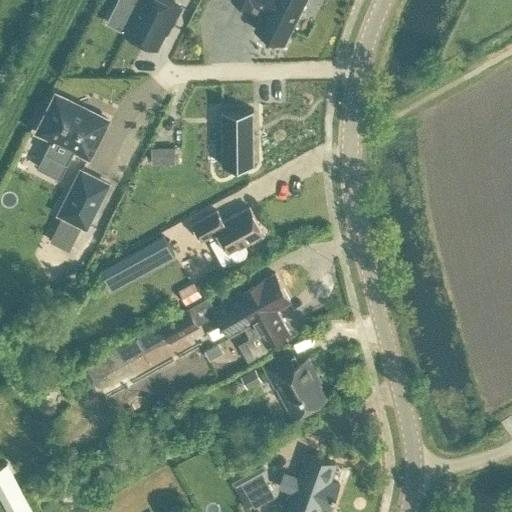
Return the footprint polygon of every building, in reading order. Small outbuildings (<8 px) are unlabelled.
[(181,6),(169,0),(140,0),(125,31),(156,46),(169,21),(173,22),(181,6)] [(284,42),(305,0),(237,0),(251,7),(254,1),(265,7),(255,28),(284,42)] [(75,148),(89,155),(108,118),(56,92),(38,129),(51,136),(75,148)] [(254,108),(222,108),(222,164),(254,164),(254,108)] [(152,146),(152,162),(175,162),(175,146),(152,146)] [(80,165),(55,214),(87,230),(111,181),(80,165)] [(244,242),(265,230),(251,204),(224,219),(218,208),(194,222),(203,238),(219,229),(222,234),(212,240),(223,261),(229,262),(245,253),(247,248),(244,242)] [(276,271),(213,306),(228,334),(254,319),(266,343),(290,329),(278,306),(292,299),(276,271)] [(198,279),(184,287),(190,299),(205,290),(198,279)] [(190,306),(162,322),(172,339),(200,324),(190,306)] [(105,390),(140,372),(136,365),(144,361),(141,355),(170,340),(161,323),(89,362),(105,390)] [(296,412),(326,396),(314,373),(317,371),(309,356),(296,362),(289,349),(264,362),(272,376),(275,374),(296,412)] [(247,386),(261,378),(255,367),(241,375),(247,386)] [(337,461),(308,451),(300,475),(295,489),(287,509),(294,511),(318,511),(322,503),(331,506),(335,496),(336,496),(338,492),(336,491),(340,481),(331,478),(337,461)] [(42,480),(52,474),(39,453),(30,459),(42,480)] [(256,455),(233,468),(253,505),(276,492),(256,455)] [(0,495),(9,511),(26,511),(33,508),(7,463),(0,467),(0,495)]
